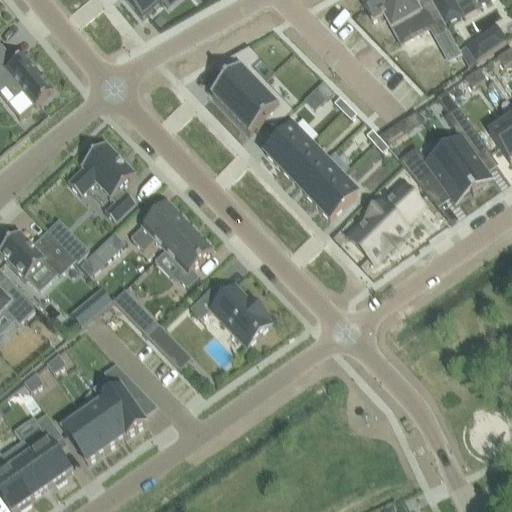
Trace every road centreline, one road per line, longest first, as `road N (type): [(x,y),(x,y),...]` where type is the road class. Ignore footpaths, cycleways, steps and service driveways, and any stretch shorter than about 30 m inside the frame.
road 1 (residential): [(111,99),(345,335)]
road 2 (residential): [(345,335),(91,511)]
road 3 (residential): [(345,335),(414,407),(469,510)]
road 4 (residential): [(511,217),(345,335)]
road 5 (residential): [(111,99),(277,0)]
road 6 (residential): [(111,99),(0,184)]
road 7 (residential): [(32,0),(111,99)]
